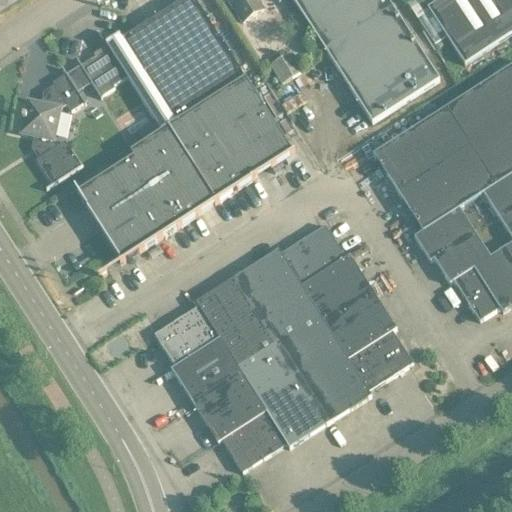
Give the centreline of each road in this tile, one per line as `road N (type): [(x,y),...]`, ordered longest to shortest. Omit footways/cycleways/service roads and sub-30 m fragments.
road 1 (tertiary): [(152,511),(121,440),(0,253)]
road 2 (unclassified): [(317,511),(511,386)]
